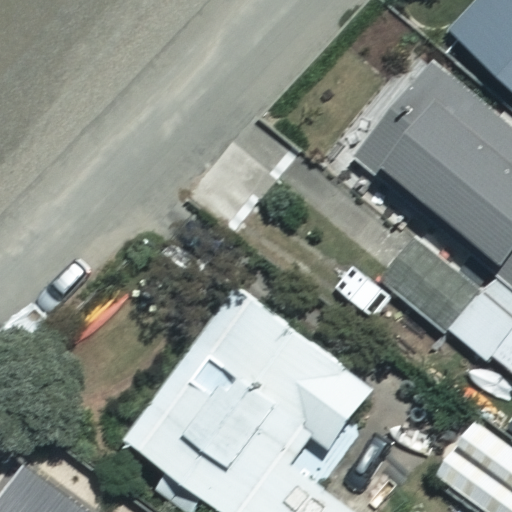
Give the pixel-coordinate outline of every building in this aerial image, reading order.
[(511,0),(494,0),(460,37),(511,85),(511,0)] [(506,278),(511,282),(511,124),(442,68),(365,163),(506,278)] [(491,297),(422,242),(388,285),(455,338),(458,335),(497,366),(501,360),(511,368),(511,282),(506,278),(491,297)] [(384,395),(249,292),(136,441),(229,511),(358,511),(297,465),(319,435),(341,452),(384,395)] [(511,511),(511,444),(486,426),(447,481),(491,511),(511,511)] [(9,511),(91,511),(39,474),(9,511)]
